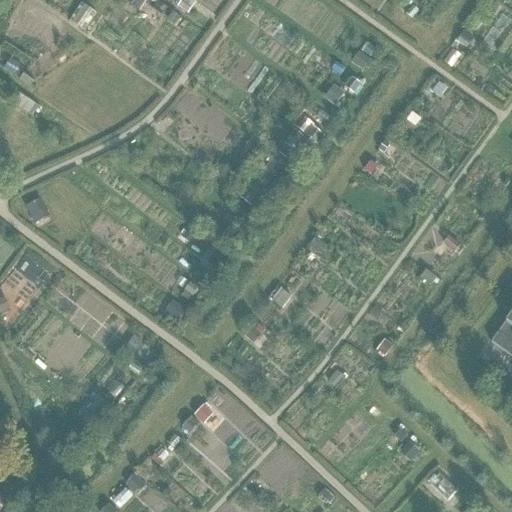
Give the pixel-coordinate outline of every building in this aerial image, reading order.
[(84,32),(96,14),(80,4),(68,21),(84,32)] [(283,144),(303,160),(322,135),(312,127),(313,126),(304,119),(296,129),(305,136),(303,137),(294,131),(283,144)] [(278,153),(240,199),(257,213),(268,199),(260,193),(287,161),(278,153)] [(34,225),(49,217),(40,200),(25,207),(34,225)] [(511,313),(490,344),(511,359),(511,313)]
